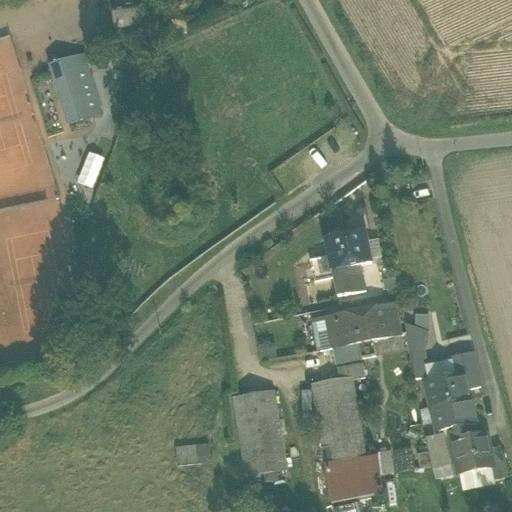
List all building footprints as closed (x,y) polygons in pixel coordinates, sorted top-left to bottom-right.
[(112,14),(114,31),(141,28),(140,11),(112,14)] [(53,65),(57,78),(75,73),(89,120),(103,116),(86,56),(53,65)] [(70,126),(89,120),(75,73),(57,78),(70,126)] [(90,153),(79,182),(93,187),(104,159),(90,153)] [(326,242),(332,274),(348,270),(360,268),(372,265),(371,261),(367,244),(365,234),(326,242)] [(379,241),(367,244),(371,261),(382,259),(379,241)] [(348,270),(353,295),(366,293),(360,268),(348,270)] [(353,295),(348,270),(332,274),(338,299),(353,295)] [(327,321),(333,351),(373,343),(402,337),(396,308),(327,321)] [(414,330),(428,335),(428,317),(414,317),(414,330)] [(320,353),(333,351),(327,321),(314,324),(320,353)] [(404,327),(408,346),(422,344),(425,345),(428,335),(414,330),(404,327)] [(373,343),(376,358),(405,352),(402,337),(373,343)] [(376,358),(373,343),(333,351),(336,365),(376,358)] [(275,344),(258,346),(260,362),(277,360),(275,344)] [(409,350),(411,364),(425,361),(423,348),(409,350)] [(426,386),(431,409),(469,401),(467,392),(481,389),(473,358),(453,362),(457,379),(428,385),(426,386)] [(426,368),(425,361),(411,364),(415,381),(427,379),(432,378),(430,371),(427,371),(426,368)] [(457,379),(453,362),(426,368),(427,371),(430,371),(432,378),(427,379),(428,385),(457,379)] [(337,370),(339,382),(352,380),(365,378),(363,366),(337,370)] [(313,387),(325,466),(365,459),(352,380),(339,382),(313,387)] [(234,400),(246,479),(286,472),(273,393),(234,400)] [(475,425),(469,401),(431,409),(435,425),(437,433),(450,431),(462,428),(475,425)] [(435,425),(431,409),(420,411),(424,428),(435,425)] [(463,433),(462,428),(450,431),(459,477),(491,470),(492,470),(489,451),(486,437),(470,440),(468,432),(463,433)] [(426,439),(427,444),(440,441),(444,459),(447,469),(434,472),(435,479),(436,481),(454,477),(444,435),(426,439)] [(432,462),(444,459),(440,441),(427,444),(432,462)] [(176,450),(178,468),(221,463),(219,446),(176,450)] [(491,470),(494,483),(509,479),(500,449),(489,451),(492,470),(491,470)] [(411,451),(393,453),(396,475),(415,472),(411,451)] [(377,455),(378,457),(381,477),(396,475),(393,453),(393,452),(377,455)] [(378,457),(365,459),(325,466),(332,505),(384,496),(378,457)] [(447,469),(444,459),(432,462),(434,472),(447,469)] [(494,483),(491,470),(459,477),(463,494),(495,487),(494,483)]
